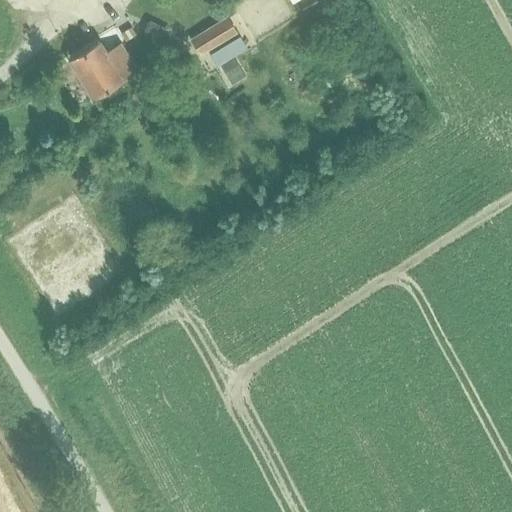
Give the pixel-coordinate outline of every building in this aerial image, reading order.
[(198,56),(234,34),(224,19),(189,41),(198,56)] [(130,26),(120,33),(125,41),(136,34),(130,26)] [(239,38),(210,55),(218,67),(247,50),(239,38)] [(97,43),(68,62),(92,100),(121,81),(137,71),(120,45),(105,55),(97,43)] [(219,67),(227,80),(242,71),(234,58),(219,67)] [(213,208),(199,219),(203,226),(218,217),(213,208)]
